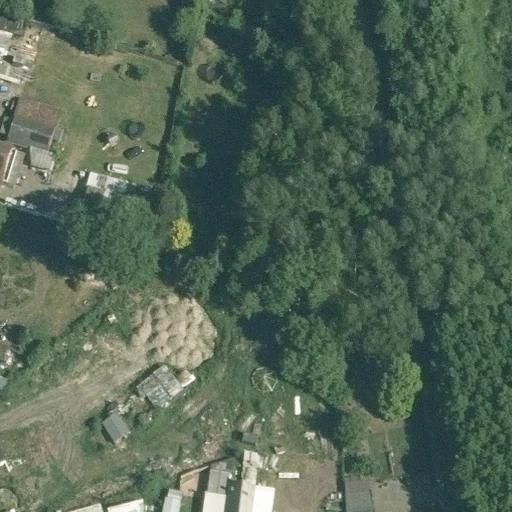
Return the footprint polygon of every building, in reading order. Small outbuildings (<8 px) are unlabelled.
[(54,131),(6,118),(0,143),(25,150),(26,159),(26,160),(45,165),(47,157),(54,131)] [(144,191),(91,177),(79,225),(132,239),(144,191)] [(10,350),(0,346),(0,363),(6,365),(10,350)] [(162,368),(133,390),(153,415),(181,393),(162,368)] [(120,414),(102,427),(115,445),(133,433),(120,414)] [(344,488),(347,511),(369,511),(375,511),(371,484),(344,488)] [(274,496),(232,490),(228,511),(251,511),(254,494),(273,497),(274,497),(274,496)] [(178,511),(180,504),(165,501),(161,511),(178,511)]
